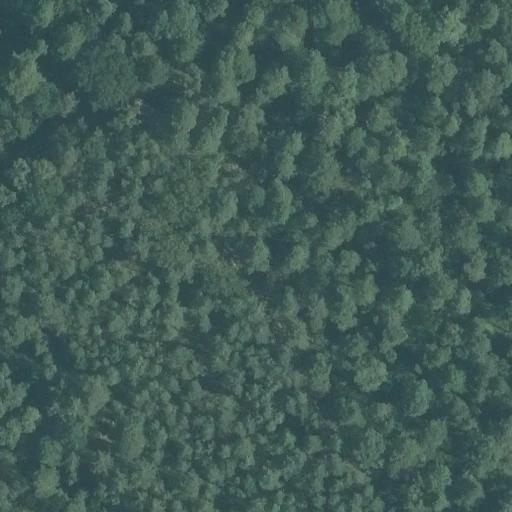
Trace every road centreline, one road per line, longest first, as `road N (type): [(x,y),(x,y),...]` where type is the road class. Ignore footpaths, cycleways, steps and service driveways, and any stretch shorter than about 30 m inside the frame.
road 1 (track): [(131,93),(387,511)]
road 2 (track): [(131,93),(0,174)]
